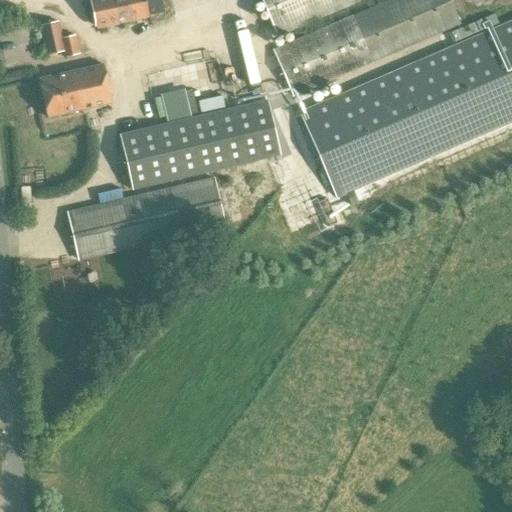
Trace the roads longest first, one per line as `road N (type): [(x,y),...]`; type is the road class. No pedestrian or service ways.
road 1 (unclassified): [(17,511),(0,297)]
road 2 (unknown): [(64,0),(109,26),(158,16),(183,0)]
